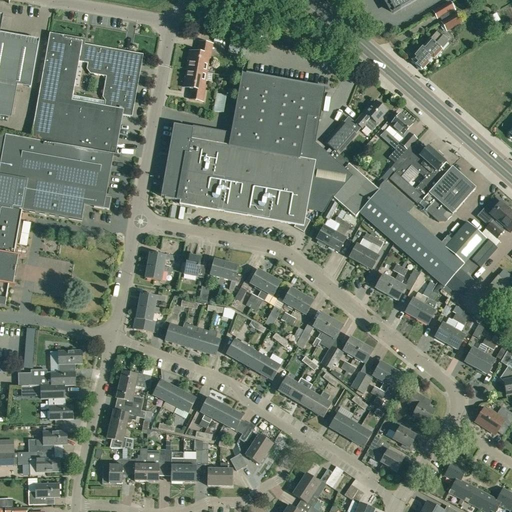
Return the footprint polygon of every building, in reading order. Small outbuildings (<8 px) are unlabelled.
[(416,0),(389,0),(396,12),(416,0)] [(432,12),(437,20),(454,9),(450,1),(432,12)] [(455,13),(440,22),(446,32),(463,23),(456,12),(455,13)] [(39,41),(0,33),(0,32),(3,18),(0,17),(0,114),(10,116),(15,85),(31,88),(39,41)] [(423,70),(433,58),(434,59),(436,56),(438,56),(440,54),(440,52),(442,50),(441,49),(447,43),(447,40),(437,31),(430,39),(411,60),(423,70)] [(130,117),(143,56),(85,45),(85,41),(50,34),(31,141),(113,155),(120,115),(130,117)] [(188,70),(205,73),(207,65),(209,65),(212,45),(199,43),(197,53),(190,52),(188,61),(189,61),(188,70)] [(205,73),(188,70),(186,79),(185,78),(184,88),(192,89),(190,100),(203,102),(206,82),(204,82),(205,73)] [(165,175),(161,198),(165,199),(165,200),(177,202),(177,204),(180,205),(219,212),(295,224),(293,227),(303,232),(310,220),(305,217),(306,211),(323,214),(328,206),(332,197),(333,198),(343,207),(356,217),(360,212),(378,191),(377,189),(374,187),(368,181),(367,180),(363,177),(350,165),(340,155),(334,151),(334,152),(329,157),(327,156),(315,144),(325,88),(242,74),(231,134),(184,126),(174,124),(169,152),(165,175)] [(227,114),(230,96),(220,94),(217,112),(227,114)] [(371,132),(379,124),(377,122),(387,111),(376,101),(369,110),(368,109),(355,123),(361,128),(364,126),(371,132)] [(412,125),(400,114),(389,126),(405,139),(401,144),(407,150),(416,139),(410,134),(409,134),(406,132),(412,125)] [(334,149),(339,154),(357,133),(342,121),(324,142),(334,149)] [(106,197),(113,155),(31,141),(0,135),(0,306),(5,307),(9,285),(11,285),(12,278),(15,278),(17,266),(14,265),(16,255),(14,255),(22,210),(82,221),(85,205),(109,210),(111,198),(106,197)] [(442,159),(443,156),(438,151),(434,152),(428,147),(420,156),(416,161),(412,165),(407,160),(412,154),(407,150),(390,169),(395,173),(400,177),(411,166),(425,178),(414,190),(424,199),(452,167),(451,168),(445,163),(446,163),(442,159)] [(452,167),(424,199),(418,205),(438,222),(446,222),(476,188),(452,167)] [(487,239),(491,233),(487,229),(481,236),(467,223),(452,240),(447,237),(441,244),(378,191),(360,212),(444,287),(460,269),(474,253),(486,239),(487,239)] [(511,210),(498,198),(492,204),(489,202),(484,209),(495,218),(486,229),(487,229),(491,233),(511,210)] [(331,202),(322,217),(328,220),(329,219),(337,205),(331,202)] [(187,221),(190,209),(185,208),(182,220),(187,221)] [(511,210),(491,233),(497,239),(506,229),(511,233),(511,231),(511,210)] [(323,226),(316,240),(318,241),(317,243),(324,247),(325,245),(327,246),(334,233),(338,226),(341,221),(337,218),(335,222),(329,219),(328,220),(324,227),(323,226)] [(350,226),(341,221),(338,226),(347,231),(350,226)] [(366,234),(363,240),(371,244),(376,236),(372,232),(369,236),(366,234)] [(343,238),(334,233),(327,246),(338,252),(346,239),(343,238)] [(376,236),(371,244),(380,249),(383,243),(375,239),(376,236)] [(496,247),(487,239),(486,239),(474,253),(484,261),(496,247)] [(360,264),(367,251),(356,245),(349,258),(360,264)] [(367,251),(360,264),(371,270),(378,257),(367,251)] [(484,261),(474,253),(460,269),(469,277),(484,261)] [(173,261),(174,257),(166,255),(166,257),(150,254),(148,264),(164,267),(166,260),(173,261)] [(204,279),(206,269),(200,267),(201,259),(189,256),(188,264),(186,263),(184,275),(204,279)] [(220,288),(227,264),(214,260),(210,277),(220,279),(218,287),(220,288)] [(171,273),(172,268),(148,264),(146,276),(162,279),(163,272),(171,273)] [(227,264),(220,288),(222,288),(224,281),(231,282),(229,290),(234,292),(236,283),(235,283),(239,267),(227,264)] [(392,271),(398,274),(401,268),(396,265),(392,271)] [(394,281),(386,295),(398,301),(405,287),(401,284),(403,280),(402,279),(407,271),(401,268),(398,274),(394,281)] [(469,277),(460,269),(444,287),(441,291),(442,291),(457,304),(475,282),(469,277)] [(261,290),(269,276),(258,270),(250,284),(261,290)] [(413,286),(420,273),(414,270),(407,283),(413,286)] [(386,295),(394,281),(383,275),(375,288),(386,295)] [(264,302),(268,294),(272,297),(280,283),(269,276),(261,290),(257,298),(253,304),(251,309),(257,312),(263,301),(264,302)] [(418,293),(414,300),(413,299),(405,313),(416,319),(424,305),(428,299),(431,293),(435,285),(430,282),(422,296),(418,293)] [(202,287),(199,301),(207,302),(209,288),(202,287)] [(241,302),(247,291),(241,288),(235,299),(241,302)] [(294,309),(302,295),(291,289),(283,302),(294,309)] [(431,293),(428,299),(434,302),(437,296),(431,293)] [(165,302),(165,298),(156,296),(156,297),(141,294),(139,305),(155,308),(156,300),(165,302)] [(248,301),(253,304),(257,298),(252,295),(248,301)] [(313,301),(302,295),(294,309),(305,315),(313,301)] [(424,305),(416,319),(428,325),(435,312),(432,310),(436,303),(428,299),(424,305)] [(152,322),(154,315),(154,313),(162,314),(163,309),(155,308),(139,305),(136,320),(135,320),(133,330),(153,334),(155,323),(152,322)] [(464,311),(456,306),(452,312),(455,314),(461,317),(464,311)] [(272,328),(281,311),(274,307),(265,324),(272,328)] [(223,314),(223,316),(232,319),(235,312),(230,309),(224,308),(224,309),(223,314)] [(281,320),(286,323),(290,316),(285,313),(281,320)] [(317,347),(332,319),(321,313),(313,327),(318,330),(317,332),(320,334),(317,339),(316,338),(312,346),(316,348),(317,347)] [(452,320),(457,323),(461,317),(455,314),(452,320)] [(296,319),(290,316),(286,323),(292,326),(296,319)] [(461,317),(457,323),(463,326),(467,319),(461,317)] [(321,351),(326,343),(325,343),(329,336),(335,340),(343,326),(332,319),(317,347),(316,348),(321,351)] [(178,346),(184,324),(172,321),(170,326),(165,342),(178,346)] [(249,326),(256,330),(257,329),(259,325),(251,321),(249,326)] [(190,350),(195,334),(197,328),(184,324),(178,346),(190,350)] [(446,344),(454,330),(442,324),(435,337),(446,344)] [(265,329),(259,325),(257,329),(256,330),(263,334),(265,329)] [(478,339),(484,329),(478,325),(472,336),(478,339)] [(197,328),(195,334),(190,350),(203,353),(207,338),(203,336),(204,330),(197,328)] [(454,330),(446,344),(457,350),(465,336),(454,330)] [(207,338),(203,353),(215,357),(220,341),(216,340),(217,334),(209,331),(207,338)] [(297,344),(304,347),(311,335),(304,331),(297,344)] [(282,339),(276,333),(273,338),(279,343),(282,339)] [(354,358),(362,344),(351,338),(343,352),(354,358)] [(482,345),(487,348),(491,341),(486,338),(482,345)] [(289,344),(282,339),(279,343),(285,348),(289,344)] [(238,361),(246,347),(235,341),(227,355),(238,361)] [(497,344),(491,341),(487,348),(493,351),(497,344)] [(362,344),(354,358),(365,365),(373,350),(362,344)] [(246,347),(238,361),(249,368),(257,354),(246,347)] [(321,364),(327,367),(327,368),(337,350),(331,347),(321,364)] [(502,347),(496,358),(501,361),(508,350),(502,347)] [(476,368),(483,354),(472,348),(464,362),(476,368)] [(261,349),(258,354),(257,354),(249,368),(261,374),(269,360),(272,355),(261,349)] [(501,361),(500,362),(506,366),(506,365),(511,356),(511,351),(508,349),(508,350),(501,361)] [(343,353),(337,350),(327,368),(333,371),(343,353)] [(75,365),(82,364),(82,351),(57,352),(58,373),(46,373),(46,371),(30,371),(30,374),(17,375),(18,388),(21,387),(30,387),(40,387),(41,387),(52,386),(64,386),(75,386),(75,365)] [(495,360),(483,354),(476,368),(487,375),(495,360)] [(311,362),(306,357),(302,361),(308,366),(311,362)] [(280,367),(269,360),(261,374),(272,381),(280,367)] [(318,367),(312,362),(308,366),(315,371),(318,367)] [(350,365),(345,362),(341,369),(346,372),(350,365)] [(384,383),(392,369),(380,363),(372,377),(384,383)] [(350,365),(346,372),(352,375),(356,368),(350,365)] [(503,381),(506,395),(511,393),(511,369),(506,365),(506,366),(507,367),(500,378),(503,381)] [(388,388),(389,388),(390,387),(395,390),(403,376),(392,369),(384,383),(380,390),(376,397),(382,400),(385,393),(388,388)] [(359,372),(351,387),(357,391),(366,376),(359,372)] [(119,386),(135,390),(136,382),(144,384),(143,389),(149,390),(151,381),(152,377),(134,373),(134,376),(123,373),(119,386)] [(332,378),(326,373),(323,377),(329,383),(332,378)] [(372,379),(366,376),(357,391),(364,395),(372,379)] [(289,398),(297,384),(286,377),(277,391),(289,398)] [(339,383),(332,378),(329,383),(335,388),(339,383)] [(165,402),(173,388),(161,382),(153,396),(165,402)] [(297,384),(289,398),(300,405),(308,391),(297,384)] [(40,387),(40,400),(48,399),(48,421),(73,420),(73,406),(65,407),(64,386),(52,386),(41,387),(40,387)] [(146,412),(141,411),(144,400),(133,397),(135,390),(119,386),(116,399),(117,400),(116,406),(145,413),(146,412)] [(30,387),(21,387),(21,398),(30,397),(30,387)] [(374,387),(371,393),(376,397),(380,390),(374,387)] [(177,408),(184,394),(173,388),(165,402),(177,408)] [(308,391),(300,405),(311,411),(320,397),(308,391)] [(331,404),(327,402),(330,397),(323,393),(320,398),(320,397),(311,411),(323,418),(331,404)] [(428,423),(434,411),(427,407),(429,404),(426,402),(427,399),(415,393),(408,404),(416,409),(412,416),(420,420),(421,419),(428,423)] [(184,394),(177,408),(189,414),(196,400),(184,394)] [(361,401),(355,396),(352,401),(358,406),(361,401)] [(202,420),(209,424),(212,419),(220,405),(208,399),(201,413),(204,415),(202,420)] [(368,406),(361,401),(358,406),(365,411),(368,406)] [(220,405),(212,419),(224,425),(231,411),(220,405)] [(130,424),(132,423),(132,421),(136,422),(137,418),(144,419),(145,413),(116,406),(114,412),(113,412),(110,425),(126,429),(127,424),(130,424)] [(381,419),(384,414),(378,409),(374,414),(381,419)] [(495,435),(502,423),(509,427),(511,422),(511,415),(503,410),(498,416),(489,410),(488,412),(484,409),(475,422),(495,435)] [(243,417),(231,411),(224,425),(236,431),(243,417)] [(341,435),(349,421),(338,414),(329,428),(341,435)] [(394,417),(388,414),(385,419),(391,422),(394,417)] [(415,436),(409,432),(412,427),(405,423),(396,418),(389,430),(396,433),(393,439),(409,448),(415,436)] [(349,421),(341,435),(352,442),(360,428),(349,421)] [(256,427),(250,423),(240,438),(247,442),(256,427)] [(126,429),(110,425),(107,439),(112,440),(110,449),(115,449),(123,449),(129,449),(133,449),(133,441),(124,439),(126,429)] [(360,428),(352,442),(363,448),(372,434),(360,428)] [(29,440),(29,453),(47,453),(55,452),(55,446),(67,445),(67,432),(44,433),(44,440),(29,440)] [(252,445),(266,455),(273,444),(259,435),(252,445)] [(378,454),(379,454),(384,456),(380,462),(396,471),(403,459),(378,445),(381,440),(375,437),(369,449),(378,454)] [(14,440),(0,440),(0,453),(14,454),(14,440)] [(235,445),(220,441),(219,446),(233,450),(235,445)] [(266,455),(252,445),(246,456),(259,465),(266,455)] [(122,475),(129,475),(129,463),(129,449),(123,449),(122,460),(120,460),(116,462),(116,465),(109,465),(107,465),(107,466),(105,466),(103,468),(103,470),(103,484),(122,484),(122,475)] [(129,463),(129,475),(134,475),(134,481),(147,482),(147,459),(148,450),(140,450),(140,465),(135,465),(135,463),(129,463)] [(147,459),(147,482),(159,482),(159,464),(165,464),(166,450),(159,450),(159,459),(147,459)] [(166,450),(165,464),(171,464),(171,482),(183,483),(184,459),(171,459),(172,451),(166,450)] [(184,459),(183,483),(195,483),(196,464),(202,464),(202,459),(202,451),(196,451),(196,460),(184,459)] [(0,466),(29,465),(30,477),(44,476),(44,473),(61,472),(60,459),(47,459),(47,453),(14,454),(0,453),(0,466)] [(235,457),(242,469),(247,466),(241,454),(235,457)] [(242,469),(235,457),(230,460),(237,472),(242,469)] [(467,469),(451,461),(444,476),(454,482),(456,478),(460,480),(467,469)] [(220,486),(220,470),(208,470),(208,486),(220,486)] [(220,470),(220,486),(232,487),(232,470),(220,470)] [(320,481),(321,482),(325,484),(333,473),(327,470),(320,481)] [(317,487),(320,483),(306,474),(299,484),(319,497),(323,491),(317,487)] [(460,480),(456,478),(454,482),(450,490),(454,492),(452,495),(464,502),(472,486),(460,480)] [(28,492),(29,497),(29,506),(47,505),(47,498),(60,497),(59,484),(36,485),(36,492),(28,492)] [(316,501),(319,497),(299,484),(293,495),(310,506),(307,510),(309,511),(320,511),(314,508),(318,502),(316,501)] [(486,493),(472,486),(465,499),(469,500),(468,503),(478,509),(486,493)] [(511,507),(511,493),(502,489),(502,488),(497,499),(501,502),(500,506),(510,511),(511,507)] [(486,494),(478,509),(483,511),(489,511),(490,511),(491,511),(496,511),(501,502),(486,494)] [(355,511),(373,511),(374,510),(360,503),(355,511)] [(444,511),(427,503),(422,511),(444,511)]
